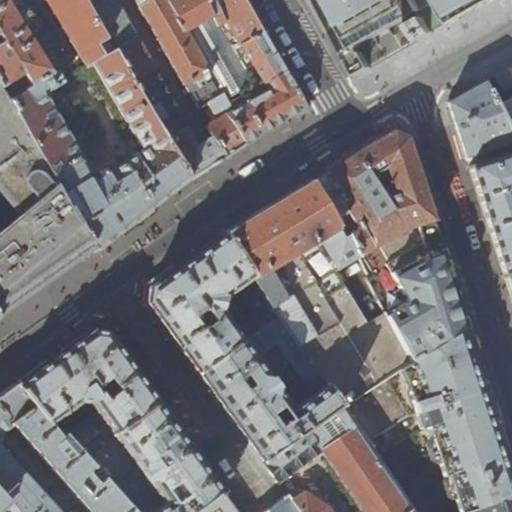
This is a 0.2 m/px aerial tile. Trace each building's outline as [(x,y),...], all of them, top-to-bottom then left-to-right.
[(0,0),(0,86),(22,74),(29,86),(54,71),(53,70),(49,72),(4,0),(43,0),(86,69),(92,65),(114,52),(84,0),(0,0)] [(304,104),(275,54),(244,0),(84,0),(114,52),(188,180),(215,163),(224,158),(306,107),(304,104)] [(437,4),(434,0),(310,0),(325,26),(355,77),(362,73),(369,69),(358,48),(405,22),(417,43),(432,34),(448,25),(437,4)] [(434,0),(437,4),(448,25),(449,25),(458,20),(494,0),(434,0)] [(188,180),(114,52),(92,65),(143,152),(95,180),(87,179),(77,161),(80,160),(42,96),(63,83),(56,72),(54,72),(54,71),(29,86),(22,91),(13,96),(6,100),(93,249),(95,253),(157,204),(188,180)] [(511,66),(498,74),(502,81),(505,81),(507,82),(509,82),(511,81),(511,66)] [(511,142),(511,137),(496,106),(484,82),(465,92),(446,102),(454,126),(456,132),(466,163),(511,142)] [(13,96),(22,91),(19,86),(10,91),(13,96)] [(93,249),(6,100),(3,96),(0,97),(0,199),(15,217),(0,230),(0,316),(7,312),(54,278),(93,249)] [(511,103),(510,99),(496,106),(511,137),(511,103)] [(392,133),(371,145),(348,159),(310,184),(343,240),(347,237),(359,255),(405,228),(432,220),(417,173),(406,139),(392,133)] [(511,153),(468,170),(484,221),(502,277),(511,273),(511,153)] [(271,205),(223,234),(279,317),(341,407),(342,408),(409,364),(383,314),(365,325),(334,272),(357,257),(357,256),(359,255),(347,237),(343,240),(310,184),(309,182),(293,192),(274,204),(271,205)] [(446,262),(432,220),(405,228),(359,255),(357,257),(368,275),(365,278),(383,314),(409,364),(467,328),(450,274),(446,262)] [(223,234),(185,262),(149,288),(146,303),(198,375),(279,317),(223,234)] [(511,273),(502,277),(511,307),(511,273)] [(341,407),(279,317),(198,375),(229,418),(262,463),(341,407)] [(509,458),(480,367),(467,328),(409,364),(342,408),(364,443),(404,417),(414,414),(419,430),(426,428),(443,478),(447,477),(457,511),(473,511),(511,500),(511,468),(510,461),(509,458)] [(56,355),(16,384),(50,426),(81,404),(91,404),(97,413),(65,436),(84,458),(158,404),(106,332),(91,330),(56,355)] [(61,438),(50,426),(16,384),(0,395),(0,492),(17,511),(131,511),(84,458),(65,436),(61,438)] [(163,504),(152,511),(194,511),(222,492),(158,404),(84,458),(131,511),(132,511),(152,498),(136,477),(141,474),(163,504)] [(410,511),(364,443),(342,408),(341,407),(262,463),(276,482),(319,452),(360,511),(410,511)] [(300,489),(287,498),(297,511),(327,511),(326,510),(300,489)] [(0,511),(17,511),(0,492),(0,511)] [(236,511),(222,492),(194,511),(236,511)] [(286,496),(264,511),(297,511),(287,498),(286,496)] [(511,511),(511,500),(473,511),(511,511)]
